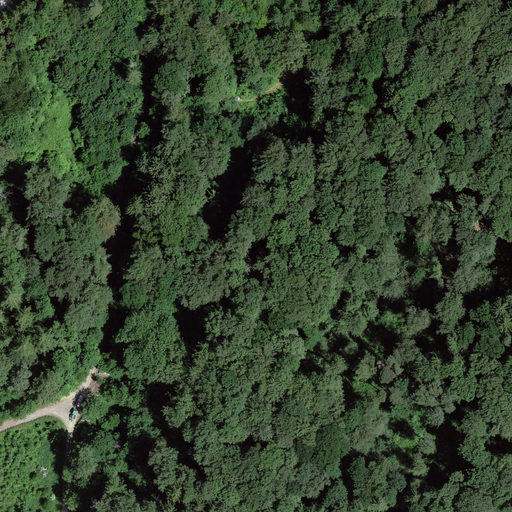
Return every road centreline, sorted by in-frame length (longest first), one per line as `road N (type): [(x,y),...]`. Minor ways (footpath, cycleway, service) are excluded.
road 1 (track): [(66,511),(72,428),(103,335),(121,188),(147,91),(150,0)]
road 2 (track): [(198,0),(243,29),(281,41),(325,33),(359,0)]
